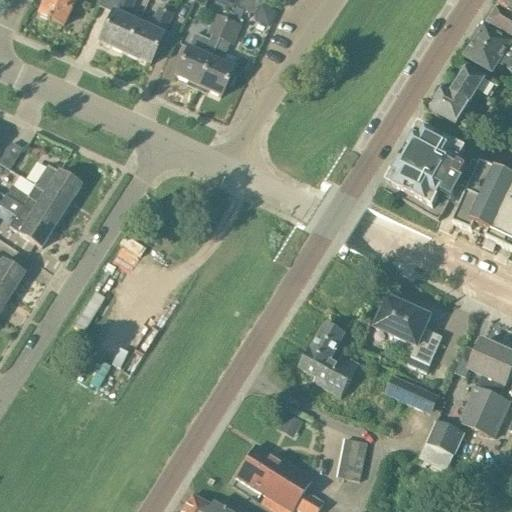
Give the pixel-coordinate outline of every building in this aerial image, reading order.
[(75,0),(46,0),(38,17),(63,28),(75,0)] [(118,0),(112,15),(99,44),(125,56),(138,26),(128,22),(136,3),(128,0),(118,0)] [(195,0),(193,5),(205,10),(209,0),(195,0)] [(511,0),(503,0),(498,8),(511,16),(511,0)] [(227,24),(220,41),(231,45),(235,47),(242,31),(238,29),(244,15),(255,20),(259,10),(239,1),(238,1),(237,1),(231,14),(228,22),(227,24)] [(511,39),(511,16),(498,8),(488,24),(511,39)] [(138,26),(125,56),(151,67),(164,38),(172,19),(158,12),(149,31),(138,26)] [(214,19),(207,35),(211,37),(212,37),(220,41),(227,24),(219,21),(214,19)] [(500,37),(485,28),(466,58),(493,76),(499,66),(511,73),(511,44),(500,37)] [(187,51),(175,78),(198,89),(220,41),(212,37),(210,42),(194,35),(187,51)] [(220,41),(198,89),(221,99),(233,71),(222,66),(231,45),(220,41)] [(490,101),(498,89),(486,82),(487,81),(468,69),(451,95),(444,90),(430,111),(457,128),(457,127),(471,133),(481,119),(472,113),(482,96),(490,101)] [(452,203),(469,174),(461,169),(460,172),(457,170),(467,153),(447,141),(426,129),(425,131),(427,132),(422,140),(414,136),(405,152),(401,159),(393,174),(400,178),(396,186),(394,185),(393,187),(433,210),(444,192),(446,194),(443,198),(449,202),(452,203)] [(0,167),(9,173),(22,151),(11,144),(0,161),(0,167)] [(35,189),(67,209),(80,188),(57,174),(48,168),(35,189)] [(480,237),(505,184),(479,171),(476,178),(461,209),(454,225),(473,234),(476,228),(483,231),(480,237)] [(476,178),(469,174),(452,203),(456,206),(461,209),(476,178)] [(511,186),(505,184),(480,237),(481,238),(484,231),(490,234),(487,241),(511,252),(511,186)] [(67,209),(35,189),(28,199),(12,188),(5,198),(55,229),(67,209)] [(41,250),(55,229),(5,198),(0,206),(0,208),(15,219),(9,229),(18,235),(18,236),(41,250)] [(0,290),(11,297),(24,277),(1,263),(0,262),(0,290)] [(0,314),(11,297),(0,290),(0,314)] [(431,367),(443,339),(426,331),(431,319),(390,301),(377,330),(417,348),(412,359),(431,367)] [(311,350),(300,370),(323,383),(320,387),(342,399),(360,367),(342,357),(338,365),(331,361),(346,336),(326,325),(312,351),(311,350)] [(497,349),(483,343),(470,371),(483,377),(477,390),(476,389),(460,424),(496,439),(511,405),(500,400),(505,387),(506,388),(511,374),(511,350),(499,345),(497,349)] [(423,415),(431,398),(403,385),(395,402),(423,415)] [(272,427),(278,425),(282,419),(280,413),(274,409),(267,411),(264,417),(266,424),(272,427)] [(294,436),(299,423),(287,418),(282,432),(294,436)] [(438,423),(428,445),(454,457),(464,435),(438,423)] [(359,482),(366,446),(345,442),(338,478),(359,482)] [(286,476),(290,469),(256,448),(236,480),(261,496),(275,474),(283,478),(285,475),(286,476)] [(275,474),(261,496),(265,498),(260,507),(268,511),(293,511),(295,510),(297,511),(318,511),(323,506),(304,494),(312,483),(290,469),(286,476),(285,475),(283,478),(275,474)] [(209,511),(193,501),(185,511),(222,511),(212,506),(209,511)]
